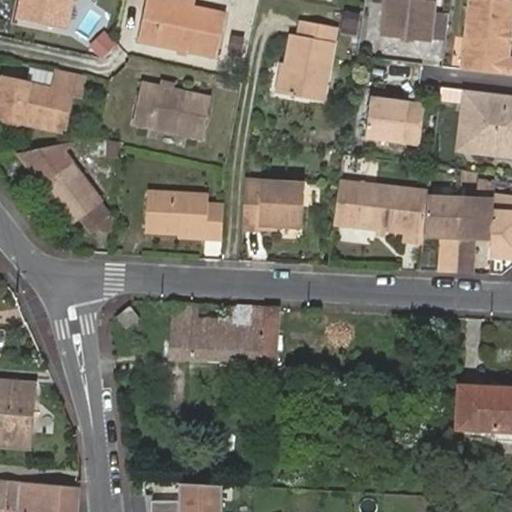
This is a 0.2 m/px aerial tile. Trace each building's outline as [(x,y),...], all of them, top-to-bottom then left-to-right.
[(72,3),(72,0),(17,0),(13,23),(62,32),(67,2),(72,3)] [(188,0),(161,0),(160,4),(192,11),(194,1),(188,0)] [(427,0),(389,0),(385,39),(433,44),(436,7),(432,6),(428,6),(427,0)] [(511,78),(511,61),(507,61),(511,24),(511,5),(472,0),(471,0),(463,72),(511,78)] [(137,45),(216,62),(226,18),(192,11),(160,4),(147,1),(137,45)] [(346,18),(343,31),(356,35),(359,20),(346,18)] [(318,107),(334,31),(302,23),(298,39),(290,37),(278,98),(318,107)] [(356,35),(343,31),(341,39),(354,42),(356,35)] [(81,79),(53,74),(49,92),(0,81),(0,118),(44,130),(46,121),(64,126),(70,99),(76,100),(81,79)] [(209,100),(140,83),(130,125),(199,142),(209,100)] [(467,139),(473,92),(465,91),(460,137),(467,139)] [(474,154),(511,158),(511,96),(473,92),(467,139),(468,139),(476,140),(474,154)] [(367,139),(419,145),(423,107),(371,100),(367,139)] [(46,121),(44,130),(63,132),(64,126),(46,121)] [(458,152),(474,154),(476,140),(468,139),(467,139),(460,137),(458,152)] [(70,143),(57,146),(62,155),(74,148),(70,143)] [(109,218),(70,168),(62,155),(57,146),(20,155),(42,188),(70,226),(79,219),(90,236),(92,233),(107,235),(109,218)] [(422,239),(427,199),(428,191),(338,181),(332,224),(378,230),(387,231),(404,234),(403,242),(421,244),(422,239)] [(302,187),(242,183),(239,231),(256,232),(257,225),(299,228),(302,187)] [(203,242),(220,243),(222,204),(204,203),(204,193),(144,190),(142,235),(176,237),(176,233),(203,234),(203,242)] [(488,261),(511,262),(511,200),(493,198),(493,201),(490,242),(488,261)] [(493,201),(427,199),(422,239),(437,240),(436,274),(472,276),(473,242),(490,242),(493,201)] [(176,242),(203,242),(203,234),(176,233),(176,237),(176,242)] [(266,307),(173,302),(170,358),(261,363),(266,307)] [(139,322),(128,307),(115,318),(126,332),(139,322)] [(279,308),(266,307),(261,363),(275,363),(279,308)] [(0,444),(31,447),(35,398),(25,397),(26,384),(0,382),(0,444)] [(25,397),(35,398),(36,385),(26,384),(25,397)] [(511,390),(461,388),(459,428),(511,430),(511,390)] [(78,511),(80,490),(77,490),(0,484),(0,511),(78,511)] [(223,511),(224,486),(180,484),(180,502),(152,502),(152,511),(223,511)]
